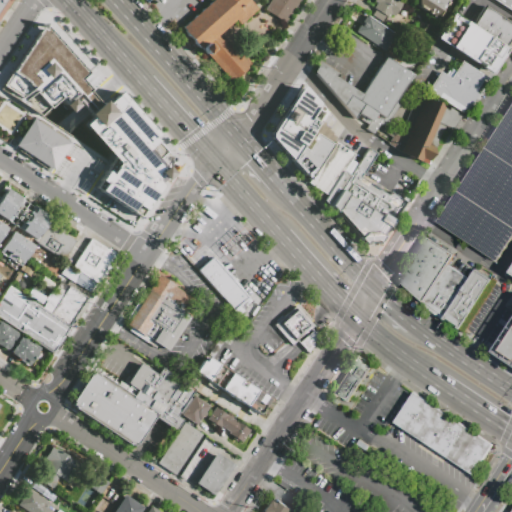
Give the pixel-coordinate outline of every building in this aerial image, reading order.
[(0,0),(11,0),(0,17),(0,0)] [(251,64),(247,68),(231,83),(199,48),(199,49),(183,31),(181,28),(211,0),(248,0),(257,9),(240,25),(235,19),(217,36),(221,41),(222,39),(239,57),(242,54),(251,64)] [(299,0),(285,22),(264,9),(269,0),(299,0)] [(381,22),(371,15),(375,10),(373,8),(376,3),(373,1),(373,0),(397,0),(402,3),(394,17),(390,14),(388,18),(385,16),(381,22)] [(445,0),(440,9),(443,11),(439,17),(436,15),(434,17),(409,1),(409,0),(445,0)] [(511,0),(511,12),(493,0),(511,0)] [(469,26),(482,6),(511,25),(511,34),(503,48),(469,26)] [(503,48),(487,73),(433,38),(434,37),(450,13),(469,26),(503,48)] [(355,32),(366,15),(398,37),(393,44),(390,42),(384,51),(383,51),(355,32)] [(0,90),(44,22),(89,71),(83,76),(92,86),(88,89),(99,100),(103,97),(107,99),(119,89),(157,131),(153,134),(167,149),(156,159),(162,166),(165,163),(170,169),(158,179),(161,182),(140,214),(96,186),(111,162),(73,138),(0,90)] [(398,105),(385,125),(399,134),(411,105),(414,106),(418,97),(425,100),(435,102),(444,108),(447,110),(449,108),(460,115),(452,129),(444,125),(428,163),(421,161),(400,151),(387,143),(391,136),(377,127),(373,134),(372,133),(365,128),(368,124),(360,119),(362,117),(357,114),(353,118),(312,71),(319,61),(336,73),(334,76),(339,79),(361,94),(384,57),(411,75),(394,101),(398,105)] [(439,72),(450,78),(461,61),(487,78),(486,81),(482,79),(474,92),(477,94),(465,113),(462,111),(461,112),(427,91),(439,72)] [(290,160),(323,109),(302,86),(298,86),(268,133),(268,136),(268,137),(290,160)] [(0,90),(0,140),(50,173),(73,138),(0,90)] [(511,107),(511,237),(497,260),(482,251),(438,222),(511,107)] [(354,155),(350,160),(357,165),(368,150),(377,156),(364,177),(363,176),(361,180),(389,197),(391,194),(407,205),(377,253),(368,253),(290,163),(301,148),(306,151),(312,141),(311,139),(315,133),(333,146),(335,142),(354,155)] [(49,217),(37,235),(34,239),(0,216),(0,195),(1,194),(3,194),(6,189),(49,217)] [(226,262),(213,248),(242,223),(254,238),(226,262)] [(35,243),(48,224),(61,233),(62,232),(74,240),(61,260),(35,243)] [(0,253),(0,249),(13,231),(34,246),(19,267),(0,253)] [(69,279),(75,269),(71,267),(91,238),(116,255),(97,283),(95,282),(88,292),(69,279)] [(454,256),(448,266),(424,303),(398,282),(428,238),(454,256)] [(53,256),(58,259),(55,265),(49,261),(53,256)] [(248,297),(233,310),(199,272),(197,270),(212,256),(248,297)] [(445,319),(424,303),(448,266),(468,279),(445,319)] [(11,279),(6,275),(9,270),(14,274),(11,279)] [(475,270),(491,282),(460,330),(445,319),(468,279),(475,270)] [(150,289),(159,275),(192,296),(186,306),(193,310),(166,350),(152,341),(153,340),(145,335),(144,337),(126,325),(149,289),(150,289)] [(67,326),(69,327),(52,353),(0,319),(0,295),(7,285),(42,308),(46,301),(45,300),(51,291),(61,297),(69,286),(86,297),(67,326)] [(296,340),(291,345),(274,325),(296,306),(313,325),(310,328),(311,330),(317,336),(307,352),(297,341),(296,340)] [(0,321),(18,334),(8,349),(7,348),(6,349),(5,348),(4,349),(0,345),(0,321)] [(511,326),(511,359),(497,349),(511,326)] [(9,352),(14,345),(15,346),(17,344),(15,343),(20,337),(21,337),(22,336),(40,348),(37,352),(39,353),(35,359),(34,359),(29,366),(14,356),(9,352)] [(212,358),(208,355),(218,339),(222,342),(212,358)] [(338,402),(329,395),(346,372),(344,371),(356,354),(362,359),(363,358),(373,365),(368,372),(369,374),(365,380),(363,382),(347,403),(341,398),(338,402)] [(204,363),(207,358),(241,381),(238,385),(243,388),(246,383),(269,399),(259,415),(257,413),(255,416),(246,411),(248,408),(217,387),(214,390),(206,384),(208,381),(195,372),(202,361),(204,363)] [(156,375),(161,368),(183,383),(186,377),(201,387),(195,396),(209,406),(205,412),(206,413),(204,417),(202,416),(196,425),(177,413),(175,416),(180,419),(173,430),(155,418),(162,407),(152,401),(147,408),(156,414),(133,448),(69,406),(92,370),(129,395),(133,389),(126,384),(139,364),(156,375)] [(395,423),(415,393),(494,446),(474,476),(446,458),(443,462),(442,464),(418,447),(422,441),(395,423)] [(249,430),(241,442),(228,434),(229,432),(221,427),(219,428),(207,420),(215,407),(249,430)] [(174,476),(156,464),(183,422),(201,434),(174,475),(174,476)] [(67,483),(43,467),(47,461),(44,459),(51,447),(55,450),(56,448),(80,464),(67,483)] [(212,495),(194,483),(215,453),(232,464),(212,495)] [(27,490),(48,503),(46,507),(51,511),(50,511),(28,511),(17,505),(27,490)] [(84,511),(75,505),(84,491),(96,498),(86,511),(84,511)] [(113,511),(124,495),(142,507),(138,511),(113,511)] [(262,511),(269,500),(276,505),(279,501),(296,511),(262,511)]
